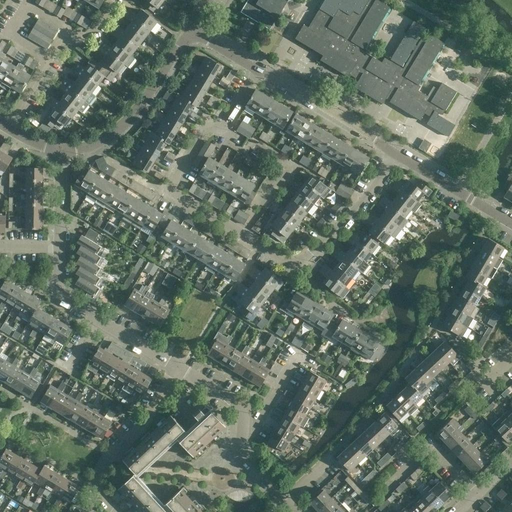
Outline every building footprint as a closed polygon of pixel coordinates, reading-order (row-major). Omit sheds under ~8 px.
[(98,8),(103,0),(90,0),(89,2),(98,8)] [(164,0),(146,0),(147,0),(144,4),(153,11),(156,7),(158,8),(164,0)] [(247,0),(240,12),(268,29),(270,30),(277,17),(287,0),(247,0)] [(389,7),(384,4),(377,0),(324,0),(316,14),(321,17),(313,30),(303,25),(295,39),(296,38),(323,55),(320,59),(349,76),(357,63),(354,62),(361,50),(362,48),(364,49),(389,7)] [(58,5),(53,13),(56,16),(61,7),(58,5)] [(60,18),(65,10),(61,7),(56,16),(60,18)] [(157,22),(141,10),(137,15),(130,9),(127,13),(150,31),(157,22)] [(150,31),(127,13),(124,16),(132,22),(128,27),(144,39),(150,31)] [(86,29),(91,21),(81,15),(76,23),(86,29)] [(33,28),(38,31),(43,22),(38,19),(33,28)] [(381,62),(361,50),(354,62),(357,63),(349,76),(359,80),(355,86),(383,103),(387,97),(391,99),(390,102),(417,118),(417,119),(420,120),(425,114),(429,116),(433,110),(434,111),(426,124),(448,137),(455,125),(438,116),(439,114),(442,116),(456,92),(441,83),(432,99),(408,83),(410,80),(418,84),(442,43),(429,35),(427,39),(422,37),(417,46),(414,44),(424,28),(413,21),(390,59),(401,66),(411,49),(414,51),(402,69),(384,58),(381,62)] [(38,31),(42,34),(47,25),(43,22),(38,31)] [(42,34),(47,36),(52,27),(47,25),(42,34)] [(114,29),(137,47),(144,39),(128,27),(124,32),(116,26),(114,29)] [(47,36),(52,40),(57,31),(52,27),(47,36)] [(32,40),(38,31),(33,28),(28,37),(32,40)] [(115,43),(131,56),(137,47),(114,29),(111,33),(119,39),(115,43)] [(38,31),(32,40),(37,43),(42,34),(38,31)] [(42,34),(37,43),(41,45),(47,36),(42,34)] [(47,36),(41,45),(47,48),(52,40),(47,36)] [(131,56),(115,43),(111,48),(103,42),(100,46),(124,64),(128,68),(135,59),(131,56)] [(0,63),(3,59),(6,54),(11,45),(7,43),(1,53),(0,52),(0,63)] [(454,48),(460,53),(464,47),(457,43),(454,48)] [(6,54),(10,56),(15,48),(11,45),(6,54)] [(106,56),(99,65),(114,76),(117,73),(124,64),(100,46),(98,50),(106,56)] [(464,47),(460,53),(468,57),(471,51),(464,47)] [(12,65),(0,84),(0,86),(9,92),(11,87),(21,70),(25,65),(24,64),(29,56),(25,54),(20,64),(18,63),(16,67),(12,65)] [(24,64),(25,65),(28,67),(33,59),(29,56),(24,64)] [(200,67),(214,76),(220,67),(205,58),(200,67)] [(3,59),(0,63),(0,84),(12,65),(3,59)] [(75,66),(98,84),(105,76),(110,81),(114,76),(99,65),(95,69),(89,64),(85,69),(78,63),(75,66)] [(142,64),(139,68),(144,73),(148,69),(142,64)] [(76,81),(91,93),(98,84),(75,66),(72,70),(79,76),(76,81)] [(194,77),(208,86),(214,76),(200,67),(194,77)] [(11,87),(20,93),(30,76),(21,70),(11,87)] [(221,80),(229,85),(231,81),(223,76),(221,80)] [(187,88),(202,96),(208,86),(194,77),(187,88)] [(91,93),(76,81),(72,85),(65,80),(62,83),(89,105),(95,96),(91,93)] [(229,85),(221,80),(218,84),(226,88),(229,85)] [(63,98),(78,110),(82,113),(89,105),(62,83),(59,87),(66,93),(63,98)] [(202,96),(187,88),(182,97),(193,104),(196,106),(202,96)] [(245,106),(254,112),(264,95),(255,89),(245,106)] [(172,105),(187,114),(193,104),(182,97),(178,94),(172,105)] [(264,95),(254,112),(264,118),(274,101),(264,95)] [(49,100),(72,118),(78,110),(63,98),(59,102),(52,96),(49,100)] [(219,101),(211,96),(208,100),(216,105),(219,101)] [(52,127),(53,126),(58,130),(61,129),(63,126),(65,127),(72,118),(49,100),(46,104),(53,110),(49,115),(49,114),(43,121),(52,127)] [(206,104),(214,108),(216,105),(208,100),(206,104)] [(274,101),(264,118),(273,123),(283,106),(274,101)] [(172,105),(166,115),(181,124),(186,116),(188,118),(190,116),(187,114),(172,105)] [(293,118),(290,116),(292,112),(283,106),(273,123),(282,128),(279,132),(283,135),(286,131),(293,118)] [(190,116),(198,120),(200,117),(192,112),(190,116)] [(295,136),(305,119),(296,114),(293,118),(286,131),(295,136)] [(181,124),(166,115),(160,125),(175,134),(178,136),(178,135),(186,140),(188,136),(181,132),(181,131),(178,129),(181,124)] [(198,120),(190,116),(188,118),(188,119),(195,124),(198,120)] [(305,119),(295,136),(304,142),(314,125),(305,119)] [(239,126),(252,133),(255,129),(242,122),(239,126)] [(166,142),(169,144),(175,134),(160,125),(154,134),(154,135),(166,142)] [(314,125),(304,142),(313,147),(323,130),(314,125)] [(237,131),(243,135),(249,138),(252,133),(239,126),(237,131)] [(323,130),(313,147),(322,153),(332,136),(323,130)] [(160,152),(166,142),(154,135),(154,134),(151,132),(145,142),(160,152)] [(183,144),(186,140),(178,135),(178,136),(176,139),(183,144)] [(332,136),(322,153),(331,158),(342,142),(332,136)] [(215,146),(206,141),(203,146),(212,151),(215,146)] [(421,151),(425,153),(431,143),(427,141),(421,151)] [(139,152),(154,162),(160,152),(145,142),(139,152)] [(340,164),(350,147),(342,142),(331,158),(340,164)] [(0,169),(4,172),(12,158),(6,154),(11,146),(8,143),(0,156),(0,169)] [(200,150),(209,156),(212,151),(203,146),(200,150)] [(350,147),(340,164),(349,169),(359,152),(350,147)] [(197,155),(207,161),(209,157),(209,156),(200,150),(197,155)] [(154,162),(139,152),(132,163),(148,172),(154,162)] [(166,155),(174,160),(176,156),(168,152),(166,155)] [(359,175),(369,158),(359,152),(349,169),(359,175)] [(174,160),(166,155),(164,159),(171,164),(174,160)] [(195,160),(204,165),(207,161),(197,155),(195,160)] [(208,180),(218,163),(209,157),(207,161),(204,165),(201,170),(199,174),(208,180)] [(204,165),(195,160),(192,165),(201,170),(204,165)] [(218,163),(208,180),(217,185),(227,168),(218,163)] [(317,173),(321,176),(325,169),(321,166),(317,173)] [(26,180),(42,181),(42,168),(26,168),(26,180)] [(115,168),(110,176),(114,179),(119,171),(115,168)] [(227,168),(217,185),(226,191),(236,174),(227,168)] [(88,193),(98,176),(89,170),(88,172),(84,169),(74,184),(88,192),(88,193)] [(164,176),(156,172),(154,175),(162,180),(164,176)] [(236,174),(226,191),(235,196),(245,180),(236,174)] [(503,197),(511,201),(511,175),(510,174),(501,189),(506,192),(503,197)] [(326,188),(311,175),(304,184),(320,196),(323,199),(328,193),(329,193),(330,193),(331,191),(331,190),(330,190),(331,189),(326,187),(326,188)] [(94,202),(107,181),(98,176),(88,193),(88,192),(85,197),(94,202)] [(128,187),(133,178),(130,176),(125,185),(128,187)] [(133,178),(128,187),(132,190),(138,180),(133,178)] [(26,192),(42,192),(42,181),(26,180),(26,192)] [(249,205),(256,193),(251,190),(255,185),(245,180),(235,196),(249,205)] [(394,184),(417,201),(424,193),(427,196),(431,191),(419,182),(415,186),(408,181),(405,186),(397,180),(394,184)] [(107,181),(94,202),(104,208),(106,203),(116,186),(107,181)] [(326,187),(331,189),(348,200),(351,195),(338,187),(329,182),(326,187)] [(188,191),(192,194),(197,186),(193,183),(188,191)] [(338,187),(351,195),(354,191),(341,183),(338,187)] [(320,196),(304,184),(297,192),(313,204),(320,196)] [(395,198),(410,210),(414,213),(421,205),(417,201),(394,184),(391,187),(399,193),(395,198)] [(115,209),(125,192),(116,186),(106,203),(115,209)] [(151,190),(146,198),(150,201),(155,193),(151,190)] [(26,204),(42,205),(42,192),(26,192),(26,204)] [(125,192),(115,209),(124,214),(134,197),(125,192)] [(207,202),(211,194),(208,192),(203,200),(207,202)] [(313,204),(297,192),(291,200),(306,212),(313,204)] [(211,194),(207,202),(210,205),(215,197),(211,194)] [(381,200),(404,218),(410,210),(395,198),(391,202),(384,196),(381,200)] [(134,197),(124,214),(122,219),(130,224),(143,203),(134,197)] [(306,212),(291,200),(284,209),(300,221),(306,212)] [(333,207),(340,213),(346,207),(340,200),(333,207)] [(408,221),(404,218),(381,200),(378,204),(386,210),(382,214),(401,229),(408,221)] [(143,203),(130,224),(140,230),(143,225),(142,225),(152,208),(143,203)] [(225,213),(230,206),(226,203),(221,211),(225,213)] [(25,216),(42,217),(42,205),(26,204),(25,216)] [(230,206),(225,213),(228,215),(233,208),(230,206)] [(340,213),(333,207),(330,210),(337,216),(340,213)] [(162,214),(152,208),(142,225),(143,225),(152,231),(149,235),(154,239),(160,229),(159,229),(169,213),(164,211),(162,214)] [(284,209),(278,217),(294,229),(300,221),(284,209)] [(239,210),(234,219),(243,224),(249,215),(239,210)] [(171,242),(181,225),(171,219),(173,216),(169,213),(159,229),(160,229),(164,232),(161,236),(171,242)] [(401,229),(382,214),(378,219),(371,213),(368,217),(391,235),(395,238),(401,229)] [(263,228),(266,230),(276,238),(282,243),(294,229),(278,217),(274,214),(263,228)] [(25,229),(41,229),(42,217),(25,216),(25,229)] [(193,226),(198,218),(194,216),(189,224),(193,226)] [(368,232),(369,232),(380,241),(384,244),(391,235),(368,217),(365,220),(372,226),(368,232)] [(198,218),(193,226),(197,228),(201,221),(198,218)] [(322,218),(318,221),(325,228),(328,225),(322,218)] [(258,221),(253,228),(258,232),(263,225),(258,221)] [(315,225),(322,231),(325,228),(318,221),(315,225)] [(181,225),(171,242),(180,248),(190,231),(181,225)] [(211,237),(216,229),(212,227),(208,235),(211,237)] [(99,246),(93,242),(98,234),(89,228),(84,237),(82,236),(78,243),(82,246),(99,256),(104,249),(99,246)] [(216,229),(211,237),(215,239),(220,232),(216,229)] [(190,231),(180,248),(189,253),(199,236),(190,231)] [(348,235),(371,253),(378,245),(378,244),(380,241),(369,232),(367,236),(363,233),(359,237),(351,232),(348,235)] [(303,236),(310,243),(313,240),(306,233),(303,236)] [(349,249),(365,261),(371,253),(348,235),(345,239),(353,245),(349,249)] [(198,259),(208,242),(199,236),(189,253),(198,259)] [(310,243),(303,236),(300,239),(307,246),(310,243)] [(229,248),(234,240),(230,238),(225,245),(229,248)] [(482,248),(498,257),(504,248),(488,238),(482,248)] [(234,240),(229,248),(232,250),(237,242),(234,240)] [(208,242),(198,259),(207,264),(217,247),(208,242)] [(136,251),(143,255),(147,248),(140,244),(136,251)] [(82,256),(103,269),(107,262),(103,259),(104,259),(99,256),(82,246),(77,254),(82,256)] [(217,247),(207,264),(216,269),(226,253),(217,247)] [(369,265),(365,261),(349,249),(346,254),(338,248),(335,252),(358,270),(362,273),(369,265)] [(477,257),(497,269),(502,260),(498,258),(498,257),(482,248),(477,257)] [(244,257),(247,259),(252,251),(248,249),(244,257)] [(336,266),(351,278),(358,270),(335,252),(332,255),(340,261),(336,266)] [(225,275),(235,258),(226,253),(216,269),(225,275)] [(98,277),(103,269),(82,256),(77,264),(81,267),(98,277)] [(471,267),(487,276),(491,278),(497,269),(477,257),(471,267)] [(234,280),(244,264),(235,258),(225,275),(234,280)] [(389,261),(385,265),(390,269),(394,264),(389,261)] [(136,274),(142,264),(137,262),(131,273),(136,274)] [(148,262),(144,268),(145,269),(144,271),(153,276),(158,267),(148,262)] [(322,268),(345,286),(351,278),(336,266),(332,271),(325,265),(322,268)] [(251,270),(274,288),(281,280),(265,268),(261,272),(254,266),(251,270)] [(81,277),(98,287),(103,280),(98,277),(81,267),(77,274),(81,277)] [(487,276),(471,267),(465,277),(470,279),(470,278),(481,285),(487,276)] [(345,286),(322,268),(319,272),(326,277),(322,282),(338,295),(345,286)] [(252,285),(267,297),(274,288),(251,270),(248,274),(255,280),(252,285)] [(123,285),(127,288),(136,274),(131,273),(123,285)] [(176,278),(168,273),(163,281),(172,286),(176,278)] [(98,298),(101,293),(102,290),(98,287),(81,277),(76,285),(98,298)] [(464,288),(480,297),(486,287),(481,285),(470,278),(470,279),(464,288)] [(0,298),(3,300),(4,301),(14,285),(5,280),(0,288),(0,298)] [(237,287),(261,305),(267,297),(252,285),(248,289),(241,283),(237,287)] [(23,290),(14,285),(4,301),(3,300),(0,304),(5,307),(7,303),(13,306),(23,290)] [(124,305),(133,310),(143,294),(145,295),(147,292),(143,289),(145,287),(142,285),(139,291),(134,288),(124,305)] [(261,305),(237,287),(235,290),(242,297),(238,301),(244,306),(240,311),(252,320),(256,315),(254,313),(261,305)] [(459,297),(474,306),(480,297),(464,288),(459,297)] [(13,306),(20,311),(22,312),(31,295),(23,290),(13,306)] [(295,314),(305,297),(296,292),(292,299),(287,296),(279,309),(285,312),(287,309),(295,314)] [(152,299),(145,295),(143,294),(133,310),(142,315),(152,299)] [(22,312),(20,311),(18,314),(22,317),(24,313),(31,317),(37,307),(37,308),(41,301),(31,295),(22,312)] [(305,297),(295,314),(304,319),(315,303),(305,297)] [(474,306),(459,297),(453,306),(469,315),(474,306)] [(152,299),(142,315),(151,321),(160,304),(163,306),(165,302),(161,300),(158,303),(152,299)] [(315,303),(304,319),(314,325),(324,308),(315,303)] [(170,310),(163,306),(160,304),(151,321),(160,326),(170,310)] [(453,306),(448,315),(468,327),(473,318),(469,315),(453,306)] [(31,317),(27,323),(34,328),(36,329),(46,313),(37,308),(37,307),(31,317)] [(326,336),(333,324),(329,321),(333,314),(324,308),(314,325),(323,330),(321,333),(326,336)] [(36,329),(34,328),(32,332),(36,334),(38,330),(45,334),(54,318),(46,313),(36,329)] [(237,318),(229,313),(227,317),(234,321),(237,318)] [(462,337),(467,328),(468,327),(448,315),(442,325),(457,335),(458,334),(462,337)] [(262,328),(268,320),(263,316),(257,325),(262,328)] [(45,334),(51,338),(53,339),(63,323),(54,318),(45,334)] [(333,324),(326,336),(331,339),(332,336),(341,341),(351,325),(342,319),(338,326),(333,324)] [(51,338),(49,342),(54,344),(56,341),(63,345),(73,329),(63,323),(53,339),(51,338)] [(286,329),(295,334),(299,328),(290,323),(286,329)] [(0,329),(6,333),(9,327),(3,324),(0,329)] [(351,325),(341,341),(350,347),(360,330),(351,325)] [(360,330),(350,347),(359,352),(369,336),(360,330)] [(210,344),(212,345),(207,354),(216,360),(226,344),(228,345),(230,341),(226,339),(227,337),(217,332),(210,344)] [(276,338),(270,335),(267,340),(273,344),(276,338)] [(369,358),(379,342),(369,336),(359,352),(369,358)] [(486,338),(482,336),(477,345),(481,347),(486,338)] [(456,349),(454,351),(445,341),(440,346),(437,343),(434,346),(436,349),(449,362),(452,365),(463,356),(456,349)] [(300,348),(308,352),(311,346),(304,342),(300,348)] [(234,349),(228,345),(226,344),(216,360),(224,365),(234,349)] [(35,351),(44,356),(47,350),(38,345),(35,351)] [(99,347),(89,363),(86,368),(95,373),(98,369),(108,352),(110,354),(113,348),(109,346),(106,351),(99,347)] [(234,349),(224,365),(233,370),(243,354),(245,356),(248,352),(243,349),(241,353),(234,349)] [(429,356),(441,369),(449,362),(436,349),(429,356)] [(107,374),(117,358),(110,354),(108,352),(98,369),(107,374)] [(320,360),(327,364),(331,357),(324,353),(320,360)] [(242,376),(252,359),(245,356),(243,354),(233,370),(242,376)] [(117,358),(107,374),(116,379),(125,363),(128,364),(131,359),(127,356),(123,362),(117,358)] [(441,369),(429,356),(424,361),(421,358),(418,361),(421,364),(433,377),(441,369)] [(252,359),(242,376),(251,381),(260,365),(263,366),(265,362),(261,360),(259,363),(252,359)] [(5,360),(0,368),(0,379),(4,382),(14,366),(16,367),(18,363),(14,360),(12,364),(5,360)] [(474,368),(468,362),(465,365),(471,371),(474,368)] [(124,384),(134,368),(128,364),(125,363),(116,379),(124,384)] [(413,371),(425,384),(433,377),(421,364),(413,371)] [(270,370),(263,366),(260,365),(251,381),(260,386),(270,370)] [(13,387),(23,371),(16,367),(14,366),(4,382),(13,387)] [(134,368),(124,384),(121,388),(131,394),(133,390),(143,373),(144,372),(146,373),(148,369),(144,367),(142,370),(140,369),(139,371),(134,368)] [(23,371),(13,387),(22,392),(31,376),(34,377),(36,373),(31,371),(29,375),(23,371)] [(326,381),(310,371),(304,380),(321,390),(326,381)] [(425,384),(413,371),(408,375),(405,373),(402,376),(405,379),(404,379),(409,384),(410,384),(417,392),(418,391),(425,384)] [(152,379),(145,375),(143,373),(133,390),(142,395),(152,379)] [(41,382),(34,377),(31,376),(22,392),(31,398),(41,382)] [(346,389),(357,383),(353,378),(344,385),(346,389)] [(299,389),(316,399),(321,390),(304,380),(299,389)] [(450,391),(453,388),(456,385),(453,382),(447,387),(450,391)] [(402,391),(414,404),(423,396),(418,391),(417,392),(410,384),(409,384),(402,391)] [(40,401),(49,407),(59,390),(61,392),(63,388),(59,386),(57,389),(50,385),(40,401)] [(316,399),(299,389),(294,398),(310,407),(316,399)] [(68,396),(61,392),(59,390),(49,407),(58,412),(68,396)] [(394,398),(406,412),(414,404),(402,391),(394,398)] [(443,392),(437,397),(440,400),(446,395),(443,392)] [(68,396),(58,412),(67,417),(76,401),(79,402),(81,399),(77,396),(75,400),(68,396)] [(289,407),(305,416),(310,407),(294,398),(289,407)] [(398,419),(406,412),(394,398),(386,406),(398,419)] [(75,422),(85,406),(79,402),(76,401),(67,417),(75,422)] [(85,406),(75,422),(84,428),(94,411),(96,413),(98,409),(94,406),(92,410),(85,406)] [(464,410),(470,417),(471,416),(475,413),(468,406),(464,410)] [(205,414),(209,410),(207,407),(205,407),(201,411),(199,408),(193,414),(198,420),(205,414)] [(305,416),(289,407),(284,415),(300,425),(303,427),(308,418),(305,417),(305,416)] [(511,430),(511,415),(511,414),(508,410),(500,418),(511,430)] [(93,433),(103,417),(96,413),(94,411),(84,428),(93,433)] [(211,411),(187,434),(179,442),(193,456),(225,426),(211,411)] [(399,429),(396,426),(397,426),(385,412),(376,420),(389,433),(391,436),(399,429)] [(170,415),(138,445),(122,460),(136,475),(184,430),(170,415)] [(278,424),(294,434),(300,425),(284,415),(278,424)] [(103,417),(93,433),(102,438),(112,422),(103,417)] [(440,437),(444,441),(457,429),(461,426),(453,418),(436,433),(433,436),(437,439),(440,437)] [(491,426),(507,442),(511,437),(511,430),(500,418),(491,426)] [(369,428),(381,441),(389,433),(376,420),(369,428)] [(294,434),(278,424),(273,433),(289,443),(294,434)] [(361,435),(373,448),(381,441),(369,428),(361,435)] [(446,449),(448,452),(449,453),(452,450),(451,449),(464,437),(457,429),(444,441),(449,447),(446,449)] [(289,443),(273,433),(267,442),(284,452),(289,443)] [(353,442),(365,456),(373,448),(361,435),(353,442)] [(459,457),(472,445),(464,437),(451,449),(452,450),(459,457)] [(345,450),(357,463),(365,456),(353,442),(345,450)] [(402,447),(399,444),(398,444),(397,443),(392,448),(396,452),(402,447)] [(472,445),(459,457),(466,465),(479,453),(472,445)] [(5,470),(15,454),(6,448),(4,453),(0,450),(0,472),(1,473),(3,469),(5,470)] [(357,463),(345,450),(337,458),(343,464),(341,466),(347,472),(349,470),(349,471),(357,463)] [(382,457),(386,462),(391,457),(387,452),(382,457)] [(483,470),(488,465),(486,463),(487,461),(479,453),(466,465),(474,473),(480,467),(483,470)] [(1,473),(5,475),(7,471),(14,475),(24,459),(15,454),(5,470),(3,469),(1,473)] [(386,462),(382,457),(377,463),(381,467),(386,462)] [(14,475),(21,479),(22,480),(32,464),(24,459),(14,475)] [(22,480),(21,479),(18,483),(23,486),(25,482),(32,486),(35,482),(34,481),(41,469),(32,464),(22,480)] [(53,471),(44,465),(41,469),(34,481),(35,482),(41,486),(43,487),(53,471)] [(414,471),(419,476),(423,472),(419,467),(414,471)] [(368,474),(371,478),(377,472),(374,468),(368,474)] [(43,487),(41,486),(39,489),(43,492),(45,488),(52,492),(62,476),(53,471),(43,487)] [(334,489),(346,477),(341,471),(328,482),(334,489)] [(419,476),(414,471),(409,476),(414,480),(419,476)] [(364,484),(368,481),(371,478),(368,474),(361,481),(364,484)] [(118,489),(133,505),(139,511),(167,511),(133,475),(118,489)] [(52,492),(58,496),(61,497),(70,481),(62,476),(52,492)] [(442,479),(431,489),(443,503),(452,495),(444,487),(446,484),(442,479)] [(355,490),(358,487),(350,480),(347,483),(355,490)] [(61,497),(58,496),(56,500),(61,503),(63,499),(70,503),(80,487),(70,481),(61,497)] [(398,486),(403,491),(408,487),(403,482),(398,486)] [(423,497),(436,510),(443,503),(431,489),(427,485),(419,493),(423,497)] [(358,487),(355,490),(362,498),(365,495),(358,487)] [(166,503),(174,511),(202,511),(181,489),(166,503)] [(310,502),(317,510),(331,498),(323,490),(310,502)] [(504,497),(499,492),(496,495),(501,500),(504,497)] [(319,511),(331,511),(341,503),(333,495),(331,498),(317,510),(319,511)] [(365,495),(362,498),(367,504),(370,501),(365,495)] [(415,504),(422,511),(433,511),(436,510),(423,497),(415,504)] [(407,511),(422,511),(415,504),(412,501),(404,508),(408,511),(407,511)] [(482,504),(487,509),(490,506),(484,501),(482,504)] [(381,511),(384,508),(387,505),(384,502),(377,508),(381,511)] [(505,511),(511,511),(511,504),(509,502),(502,509),(505,511)] [(341,503),(331,511),(347,511),(348,511),(341,503)]
